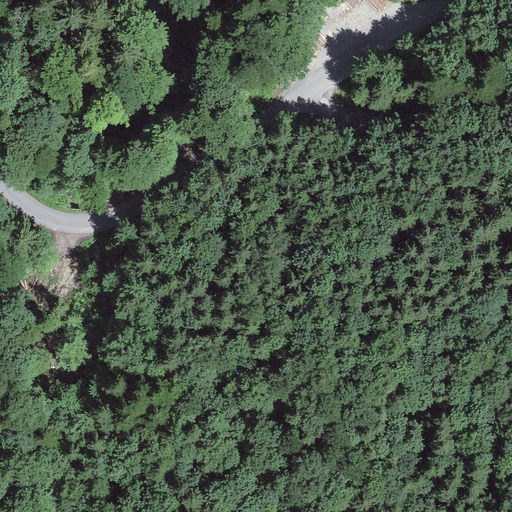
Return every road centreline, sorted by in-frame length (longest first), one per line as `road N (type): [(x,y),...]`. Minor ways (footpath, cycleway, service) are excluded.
road 1 (unclassified): [(453,0),(98,224),(47,226),(0,182)]
road 2 (track): [(511,108),(360,122),(298,98)]
